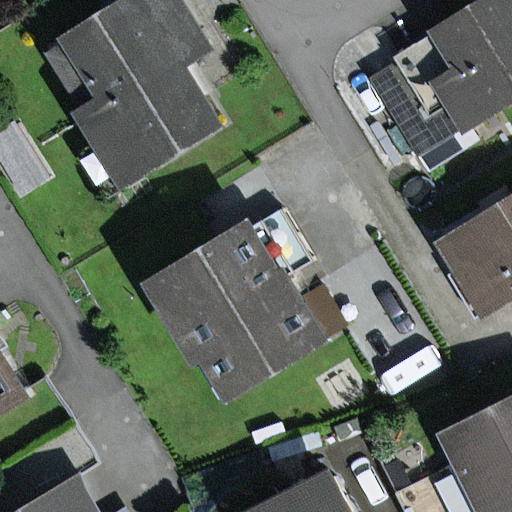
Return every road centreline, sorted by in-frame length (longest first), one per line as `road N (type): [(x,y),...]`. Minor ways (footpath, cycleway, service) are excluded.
road 1 (residential): [(286,35),(472,372)]
road 2 (residential): [(0,228),(166,487)]
